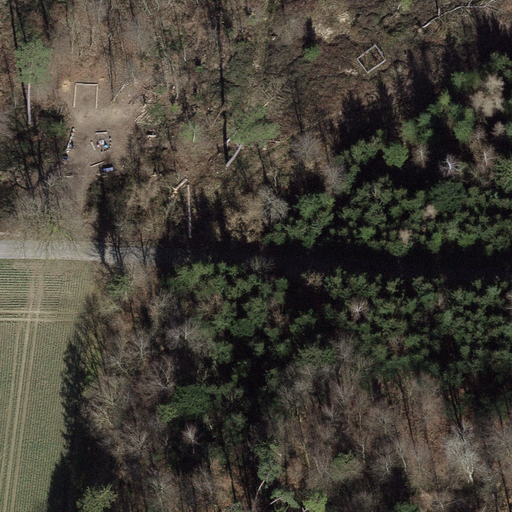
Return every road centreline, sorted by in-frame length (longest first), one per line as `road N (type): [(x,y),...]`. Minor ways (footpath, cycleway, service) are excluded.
road 1 (track): [(511,281),(304,263),(0,253)]
road 2 (track): [(86,511),(114,256)]
